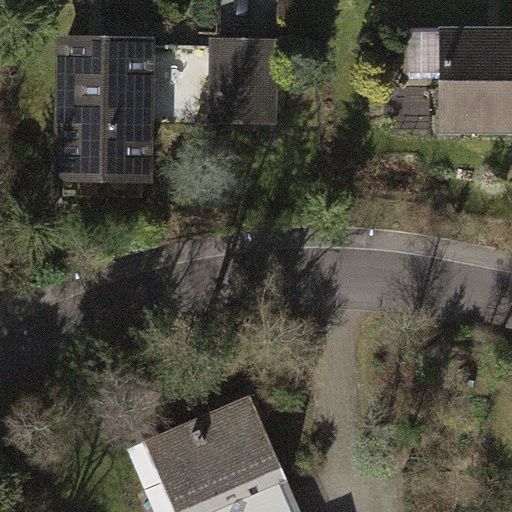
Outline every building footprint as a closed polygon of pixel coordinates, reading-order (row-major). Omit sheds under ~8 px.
[(511,31),(444,31),(444,135),(511,134),(511,31)] [(65,40),(62,182),(147,184),(150,42),(65,40)] [(275,46),(216,45),(214,124),(274,124),(275,46)] [(254,398),(149,444),(179,511),(283,511),(274,490),(291,483),(254,398)] [(483,511),(482,469),(403,471),(404,511),(483,511)]
